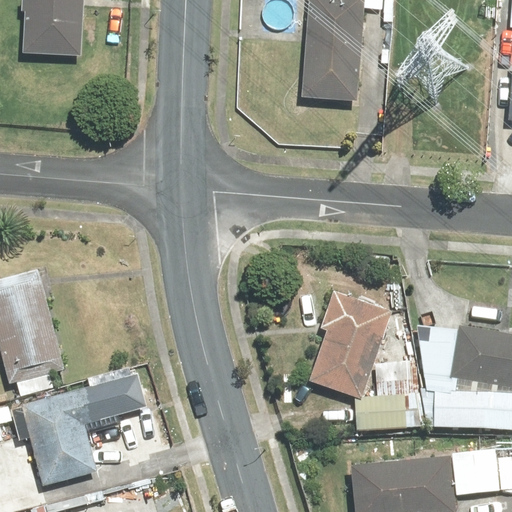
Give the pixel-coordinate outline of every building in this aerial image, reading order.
[(86,0),(26,0),(24,57),(83,60),(86,0)] [(310,0),(302,101),(357,105),(365,0),(310,0)] [(40,273),(0,283),(0,347),(10,386),(66,371),(40,273)] [(394,315),(335,294),(321,332),(327,334),(310,383),(363,402),(394,315)] [(511,336),(460,329),(452,382),(511,391),(511,336)] [(381,402),(354,403),(356,433),(422,429),(419,363),(379,365),(381,402)] [(98,387),(22,407),(44,489),(98,475),(86,428),(107,422),(98,387)] [(511,397),(432,393),(431,428),(511,431),(511,397)] [(456,511),(451,458),(352,468),(356,511),(456,511)] [(0,491),(0,511),(25,511),(44,507),(37,481),(0,491)]
